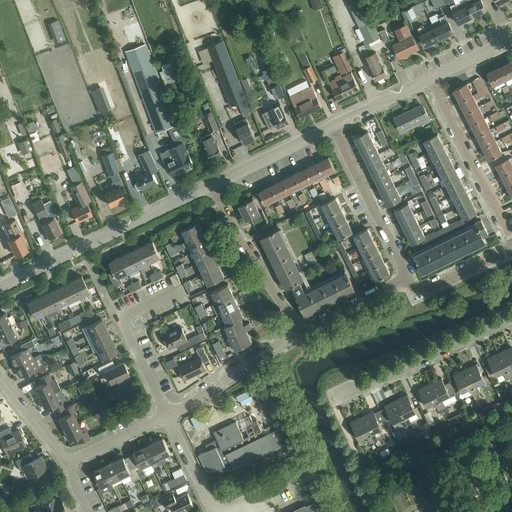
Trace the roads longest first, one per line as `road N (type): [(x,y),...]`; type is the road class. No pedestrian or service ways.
road 1 (tertiary): [(0,289),(213,185)]
road 2 (residential): [(336,404),(511,323)]
road 3 (residential): [(511,241),(430,77)]
road 4 (residential): [(168,415),(121,319),(181,290)]
road 5 (residential): [(408,277),(334,124)]
road 6 (residential): [(213,185),(300,330)]
road 7 (residential): [(168,415),(300,330)]
road 8 (tertiary): [(213,185),(334,124)]
road 9 (residential): [(408,277),(418,297),(511,251)]
road 10 (residential): [(300,330),(408,277)]
